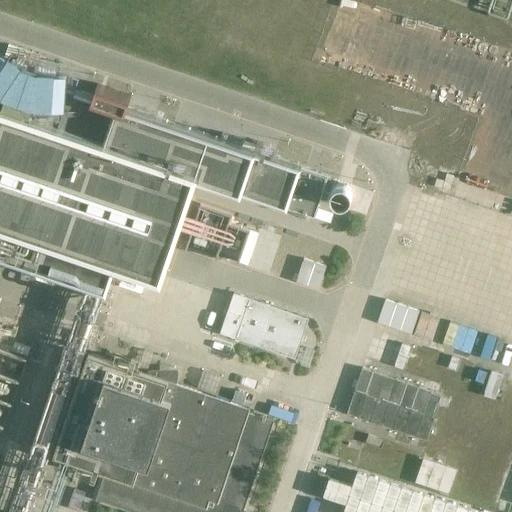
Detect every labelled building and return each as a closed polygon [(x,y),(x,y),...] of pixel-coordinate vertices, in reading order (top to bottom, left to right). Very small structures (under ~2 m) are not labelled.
[(46,17),(50,0),(28,0),(25,11),(46,17)] [(162,280),(196,179),(315,219),(330,173),(0,62),(0,257),(117,297),(127,268),(162,280)] [(219,254),(248,264),(259,232),(230,222),(233,214),(202,204),(187,248),(217,259),(219,254)] [(482,248),(511,255),(511,230),(487,224),(482,248)] [(276,264),(299,273),(307,250),(285,242),(276,264)] [(304,258),(296,282),(319,290),(327,266),(304,258)] [(511,322),(511,271),(474,260),(460,307),(511,322)] [(221,332),(296,358),(309,319),(235,293),(221,332)] [(412,333),(420,310),(387,299),(379,322),(412,333)] [(433,340),(441,317),(423,311),(415,334),(433,340)] [(455,321),(449,343),(486,353),(492,331),(455,321)] [(411,365),(415,341),(383,336),(379,360),(411,365)] [(497,360),(511,365),(511,339),(505,337),(497,360)] [(171,366),(170,367),(146,369),(150,359),(133,353),(128,368),(90,355),(55,457),(106,474),(97,499),(136,511),(250,511),(244,510),(275,421),(250,412),(251,408),(176,382),(180,369),(171,366)] [(349,414),(428,441),(444,395),(364,368),(349,414)] [(502,394),(508,372),(497,370),(492,391),(502,394)] [(456,405),(479,413),(487,390),(464,382),(456,405)] [(511,418),(492,412),(477,457),(501,465),(511,432),(511,418)] [(467,455),(476,432),(451,422),(442,445),(467,455)] [(384,439),(369,434),(366,443),(381,448),(384,439)] [(458,469),(425,458),(417,481),(450,493),(458,469)] [(353,486),(330,478),(323,496),(347,504),(344,511),(480,511),(358,472),(353,486)] [(79,484),(88,487),(92,476),(83,473),(79,484)] [(69,507),(80,511),(86,492),(75,489),(69,507)]
